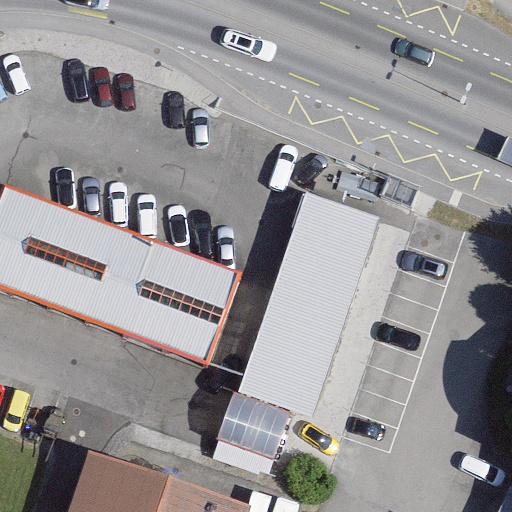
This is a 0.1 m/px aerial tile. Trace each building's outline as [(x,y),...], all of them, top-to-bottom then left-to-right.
[(421,182),(391,170),(382,192),(412,203),(421,182)] [(299,422),(366,224),(296,200),(229,398),(299,422)] [(0,303),(192,375),(225,287),(0,203),(0,303)] [(511,511),(511,408),(488,464),(511,474),(511,494),(504,511),(511,511)] [(228,511),(71,460),(53,511),(228,511)]
